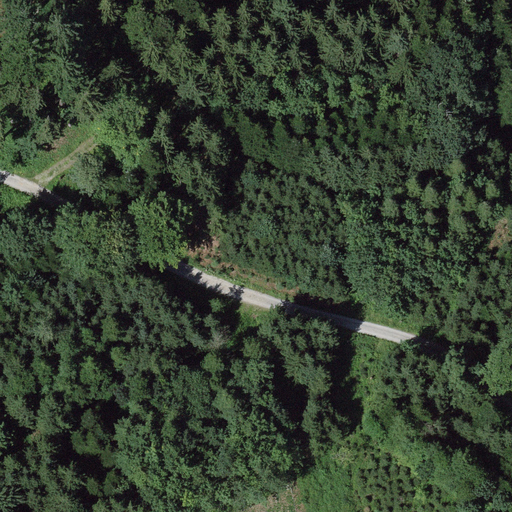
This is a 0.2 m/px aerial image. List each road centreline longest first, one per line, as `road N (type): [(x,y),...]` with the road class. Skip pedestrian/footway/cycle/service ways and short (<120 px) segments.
road 1 (track): [(511,405),(480,369),(427,345),(211,283),(0,175)]
road 2 (track): [(22,186),(59,173),(157,93)]
